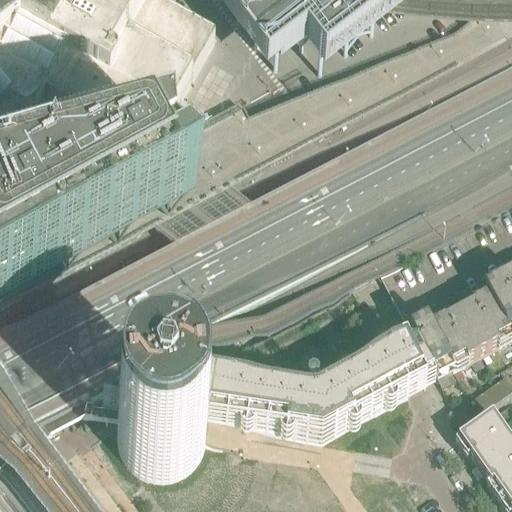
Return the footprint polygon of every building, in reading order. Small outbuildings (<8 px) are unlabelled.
[(0,0),(0,180),(6,176),(10,173),(34,131),(43,114),(56,121),(61,124),(106,149),(120,157),(142,170),(145,169),(151,158),(184,100),(214,48),(213,45),(133,0),(0,0)] [(205,0),(200,4),(265,90),(304,60),(323,84),(433,0),(205,0)] [(0,321),(191,218),(188,215),(197,210),(270,171),(238,111),(151,158),(145,169),(144,170),(120,183),(99,189),(100,191),(0,218),(0,321)] [(41,325),(39,330),(39,334),(41,339),(44,342),(48,345),(52,346),(57,346),(61,345),(66,354),(61,358),(57,362),(55,368),(53,374),(53,379),(55,385),(58,391),(62,395),(67,398),(72,400),(78,401),(84,400),(90,398),(384,240),(342,161),(326,169),(326,170),(289,190),(289,189),(237,217),(236,217),(235,218),(234,219),(234,220),(233,222),(230,232),(226,231),(221,245),(217,259),(212,271),(204,280),(194,287),(99,339),(91,324),(186,274),(189,272),(191,270),(192,267),(193,265),(193,262),(188,262),(188,258),(187,254),(185,252),(181,250),(178,249),(174,251),(47,319),(43,321),(41,325)] [(400,269),(377,281),(379,284),(405,332),(408,337),(424,329),(431,342),(455,329),(464,324),(491,309),(484,297),(500,288),(511,281),(511,208),(507,211),(431,252),(417,260),(400,269)] [(511,281),(500,288),(511,311),(511,281)] [(450,378),(510,346),(511,345),(510,343),(511,341),(511,311),(500,288),(484,297),(491,309),(464,324),(455,329),(431,342),(424,329),(408,337),(434,384),(449,376),(450,378)] [(382,356),(377,347),(351,299),(204,378),(311,395),(382,356)] [(141,390),(101,412),(125,416),(122,421),(119,428),(117,434),(116,442),(117,451),(119,459),(123,466),(128,473),(134,478),(139,482),(145,484),(153,486),(161,487),(169,486),(177,484),(185,480),(191,474),(197,468),(201,461),(204,453),(204,450),(204,449),(205,444),(205,438),(202,429),(205,429),(225,433),(245,436),(262,439),(264,439),(275,441),(285,443),(321,449),(353,431),(372,421),(391,411),(404,404),(407,403),(423,394),(425,393),(425,392),(434,387),(433,384),(434,384),(408,337),(405,332),(394,338),(377,347),(382,356),(386,363),(370,372),(351,382),(332,392),(313,402),(291,399),(272,395),(252,392),(233,389),(213,385),(181,380),(178,374),(188,368),(187,366),(158,381),(141,390)] [(511,394),(504,383),(473,405),(477,411),(500,394),(504,399),(511,394)] [(480,416),(504,399),(500,394),(477,411),(480,416)] [(467,425),(460,411),(451,415),(458,430),(467,425)] [(511,497),(511,453),(491,423),(454,449),(462,461),(465,459),(475,473),(471,475),(478,485),(482,483),(488,492),(491,496),(489,498),(496,509),(511,497)] [(511,511),(511,497),(496,509),(498,511),(511,511)]
